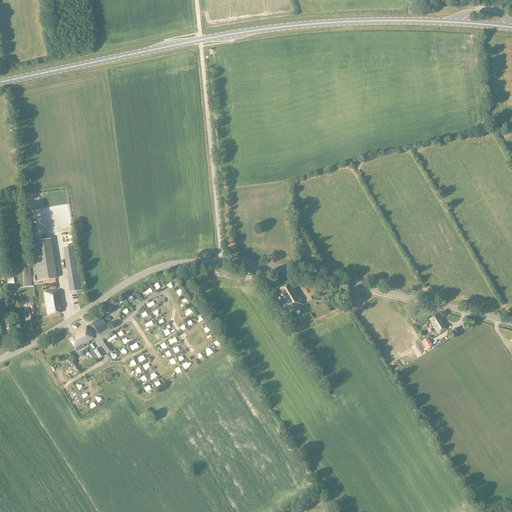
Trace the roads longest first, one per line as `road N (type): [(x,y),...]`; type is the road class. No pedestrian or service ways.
road 1 (primary): [(200,40),(354,21),(511,27)]
road 2 (unclassified): [(220,262),(511,323)]
road 3 (unclassified): [(0,358),(144,273),(220,262)]
road 4 (unclassified): [(200,40),(220,262)]
road 5 (primary): [(0,82),(200,40)]
